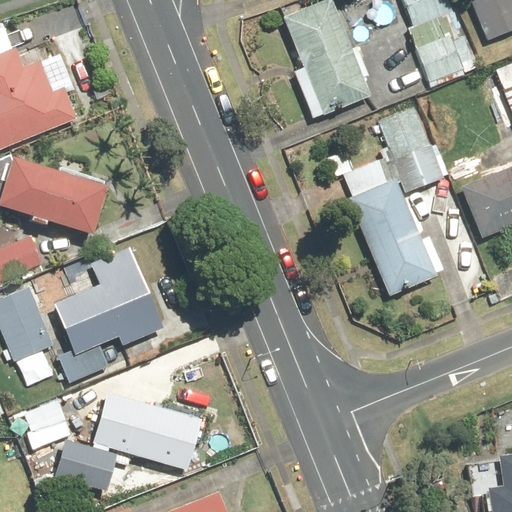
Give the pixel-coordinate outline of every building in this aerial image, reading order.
[(452,0),(397,0),(431,88),(478,71),(452,0)] [(511,0),(476,0),(473,2),(489,41),(511,31),(511,0)] [(329,1),(281,20),(301,69),(291,73),(310,122),(368,99),(329,1)] [(12,48),(0,52),(0,142),(3,150),(76,121),(64,89),(51,94),(38,63),(21,70),(12,48)] [(8,160),(0,185),(0,210),(87,238),(103,190),(8,160)] [(511,166),(457,187),(478,240),(511,226),(511,166)] [(434,278),(393,179),(343,200),(385,298),(434,278)] [(0,287),(43,272),(33,241),(0,252),(0,287)] [(160,331),(126,249),(86,266),(95,288),(48,307),(67,352),(54,358),(65,386),(107,368),(97,346),(116,338),(120,347),(160,331)] [(35,288),(0,300),(0,325),(13,362),(56,347),(35,288)] [(103,394),(87,445),(184,473),(199,422),(185,418),(186,412),(169,407),(167,413),(103,394)] [(511,511),(511,455),(493,459),(497,488),(480,491),(483,511),(511,511)] [(224,511),(217,492),(167,511),(224,511)]
